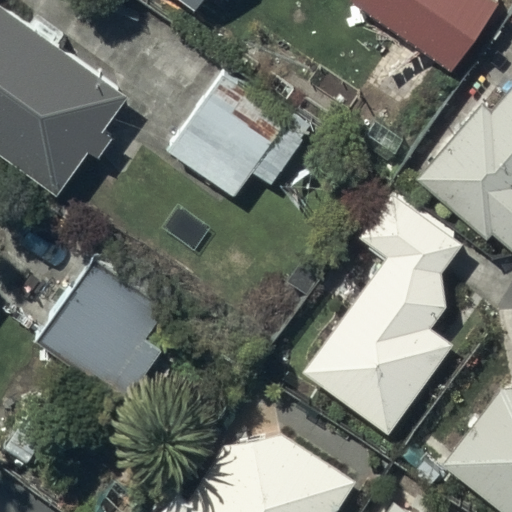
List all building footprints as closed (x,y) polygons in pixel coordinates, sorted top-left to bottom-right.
[(182,0),(195,9),(201,0),(182,0)] [(350,0),(455,67),(497,0),(350,0)] [(0,1),(0,152),(57,194),(87,154),(93,159),(109,137),(104,133),(130,97),(0,1)] [(222,69),(167,150),(232,194),(249,170),(269,184),(301,137),(283,124),(290,115),(222,69)] [(483,102),(417,177),(487,238),(493,231),(511,247),(511,84),(490,109),(483,102)] [(443,310),(440,271),(463,240),(394,189),(360,235),(388,256),(304,370),(388,432),(451,347),(429,330),(443,310)] [(96,255),(35,337),(125,403),(163,351),(148,340),(170,310),(96,255)] [(511,511),(511,386),(502,387),(443,464),(505,511),(511,511)] [(334,511),(355,481),(279,430),(223,444),(187,498),(179,492),(165,511),(334,511)] [(411,511),(393,500),(384,511),(411,511)]
